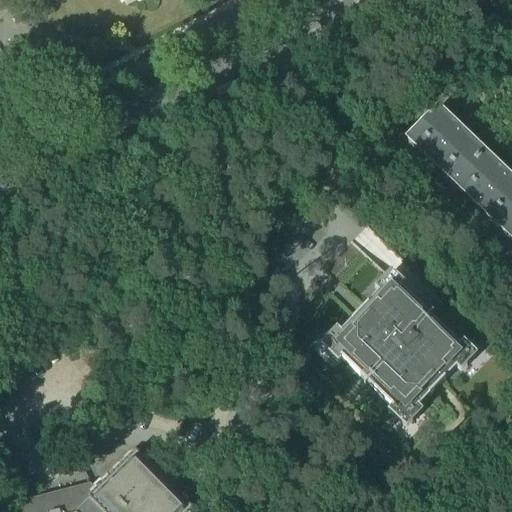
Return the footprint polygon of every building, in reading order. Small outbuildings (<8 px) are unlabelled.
[(453,187),(483,156),(436,111),(406,142),(453,187)] [(500,232),(511,219),(511,184),(483,156),(453,187),(500,232)] [(511,219),(500,232),(511,243),(511,219)] [(328,348),(406,423),(469,357),(391,282),(328,348)] [(245,306),(272,332),(286,317),(259,291),(245,306)] [(191,511),(135,455),(102,487),(98,482),(93,487),(97,492),(93,495),(91,486),(18,505),(19,511),(191,511)]
